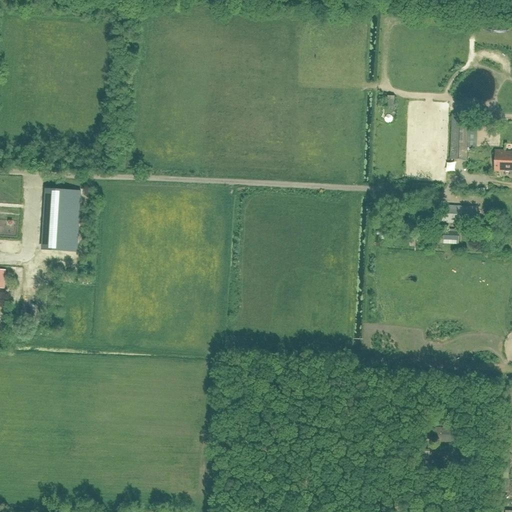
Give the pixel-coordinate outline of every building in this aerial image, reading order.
[(451,116),(450,159),(467,160),(464,116),(464,106),(455,105),(455,115),(451,116)] [(511,171),(511,151),(495,151),(494,172),(503,172),(503,171),(511,171)] [(0,231),(19,233),(21,187),(0,185),(0,231)] [(81,192),(46,190),(43,250),(77,252),(81,192)] [(476,224),(477,207),(443,206),(442,223),(476,224)] [(458,241),(459,232),(444,231),(443,240),(458,241)] [(454,442),(455,430),(435,429),(434,441),(454,442)]
